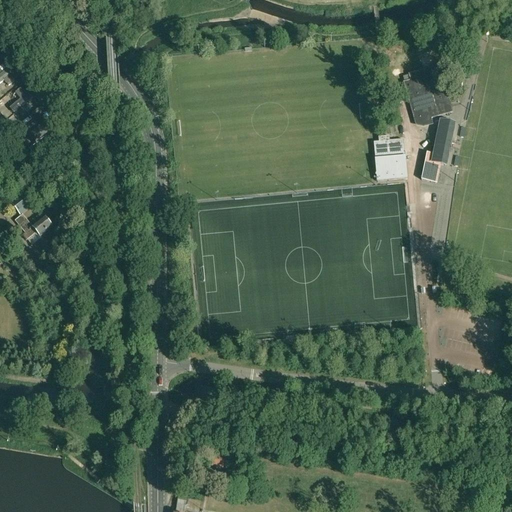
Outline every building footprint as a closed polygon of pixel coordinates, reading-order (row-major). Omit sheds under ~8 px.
[(15,53),(8,45),(3,48),(5,51),(10,57),(15,53)] [(15,53),(10,57),(15,63),(17,66),(22,62),(15,53)] [(28,79),(32,75),(25,66),(21,70),(28,79)] [(432,119),(447,114),(452,113),(439,66),(408,75),(410,81),(403,82),(405,90),(415,123),(422,121),(423,125),(433,122),(432,119)] [(32,75),(28,79),(35,87),(39,84),(32,75)] [(45,100),(49,96),(42,87),(37,91),(40,94),(45,100)] [(49,96),(45,100),(47,103),(52,108),(56,105),(49,96)] [(33,139),(35,143),(61,122),(55,115),(48,121),(42,115),(35,121),(41,127),(33,133),(32,133),(29,135),(29,136),(32,139),(33,139)] [(436,184),(440,165),(445,166),(453,124),(440,122),(433,155),(426,154),(421,181),(436,184)] [(50,140),(46,136),(40,140),(37,143),(41,147),(50,140)] [(377,183),(407,180),(403,140),(390,141),(389,137),(378,138),(378,143),(374,143),(377,183)] [(41,148),(45,153),(55,145),(51,140),(41,148)] [(20,213),(31,204),(24,195),(13,205),(20,213)] [(26,234),(25,235),(23,236),(27,242),(37,233),(40,237),(52,227),(51,226),(52,225),(50,223),(48,223),(45,218),(33,228),(28,221),(20,228),(26,234)] [(222,469),(224,460),(213,459),(211,467),(222,469)]
